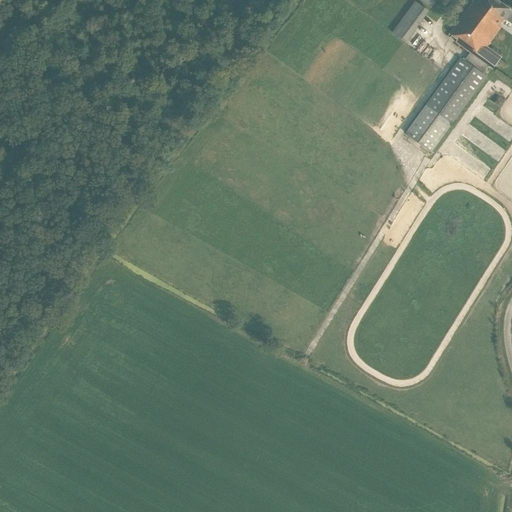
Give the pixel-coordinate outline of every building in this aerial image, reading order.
[(499,26),(504,20),(505,21),(511,12),(495,0),(474,0),(449,35),(457,40),(455,43),(473,56),(467,64),(460,59),(405,134),(431,153),(486,78),(482,75),(488,67),(492,70),(501,58),(486,48),(501,28),(499,26)] [(419,0),(431,9),(438,0),(419,0)] [(428,12),(415,3),(392,34),(405,43),(428,12)] [(423,40),(418,50),(424,53),(428,43),(423,40)] [(432,56),(437,59),(441,53),(436,50),(432,56)] [(495,93),(491,100),(500,105),(504,99),(495,93)]
